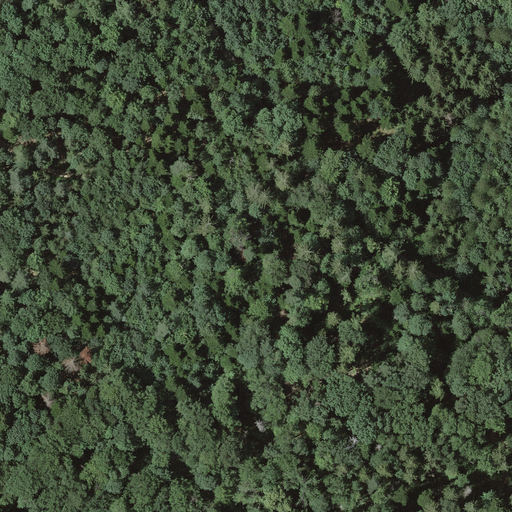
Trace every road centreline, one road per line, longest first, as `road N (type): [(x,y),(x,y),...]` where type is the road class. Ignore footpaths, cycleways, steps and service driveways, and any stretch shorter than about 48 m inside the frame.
road 1 (track): [(511,320),(341,220),(220,49)]
road 2 (track): [(220,49),(204,133),(183,174),(166,184),(61,171),(0,143)]
